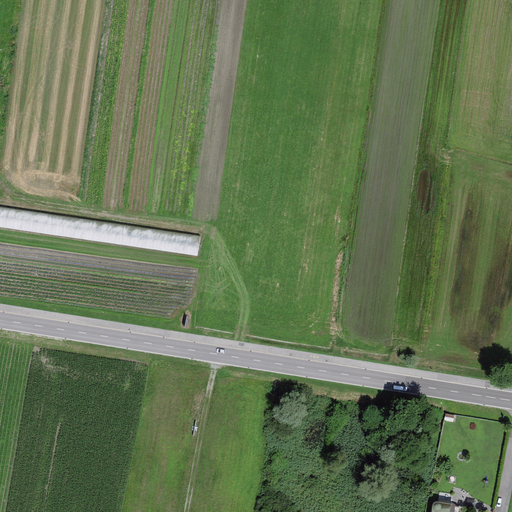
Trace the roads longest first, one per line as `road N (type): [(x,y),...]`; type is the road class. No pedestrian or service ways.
road 1 (primary): [(511,400),(0,319)]
road 2 (track): [(184,511),(216,354)]
